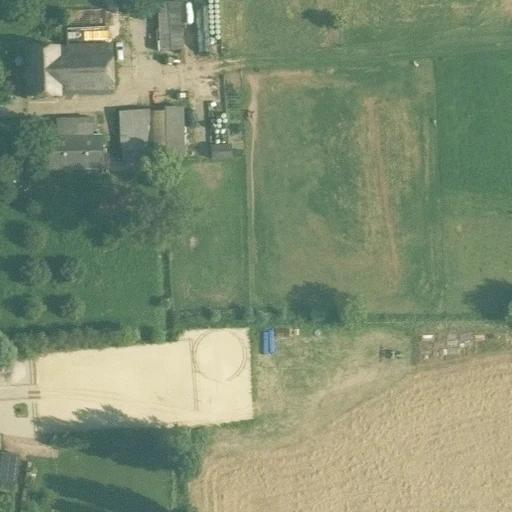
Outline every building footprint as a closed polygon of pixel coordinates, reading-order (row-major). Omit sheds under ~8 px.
[(157,3),(160,51),(181,50),(178,2),(157,3)] [(107,29),(65,30),(66,47),(25,49),(26,98),(112,96),(110,46),(107,46),(107,29)] [(184,156),(182,107),(119,112),(121,150),(122,150),(124,162),(155,160),(167,159),(167,157),(184,156)] [(109,170),(109,155),(106,155),(106,149),(104,149),(104,135),(96,135),(95,118),(57,119),(57,135),(48,136),(49,171),(109,170)] [(210,147),(211,160),(231,159),(231,146),(210,147)] [(0,453),(2,436),(0,435),(0,484),(16,486),(19,455),(0,453)] [(117,455),(113,448),(103,453),(107,461),(117,455)]
